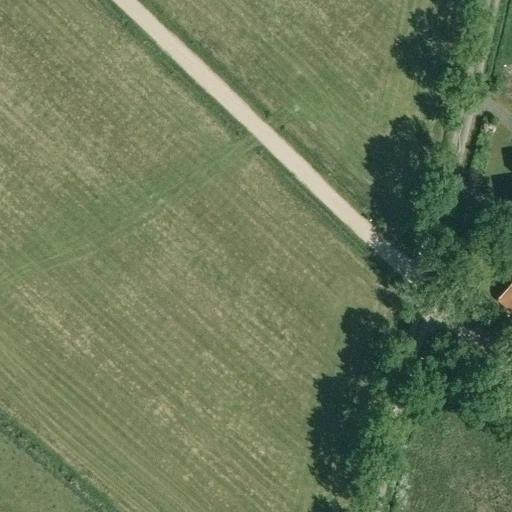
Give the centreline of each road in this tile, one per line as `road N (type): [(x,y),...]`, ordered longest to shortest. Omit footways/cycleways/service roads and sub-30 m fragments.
road 1 (track): [(425,287),(125,0)]
road 2 (unclassified): [(425,287),(489,0)]
road 3 (unclassified): [(374,511),(425,287)]
road 4 (unclassified): [(511,371),(425,287)]
